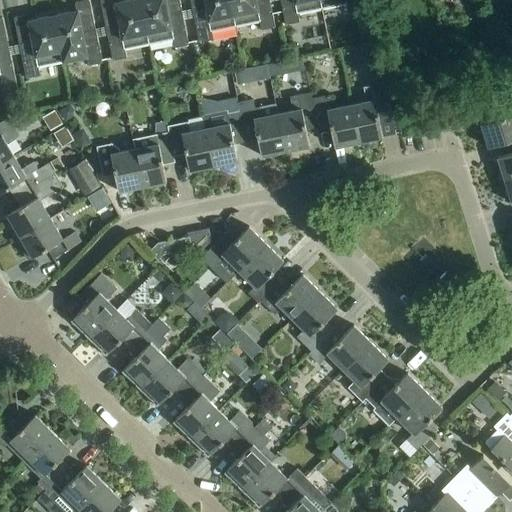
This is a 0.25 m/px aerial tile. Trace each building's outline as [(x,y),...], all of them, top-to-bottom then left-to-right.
[(76,11),(52,16),(62,63),(86,58),(88,66),(102,63),(89,2),(89,1),(88,0),(87,0),(85,0),(77,2),(76,2),(75,3),(75,4),(76,11)] [(149,45),(139,0),(115,0),(114,0),(99,0),(112,61),(126,58),(124,50),(149,45)] [(139,0),(149,45),(173,40),(174,48),(188,45),(178,0),(139,0)] [(235,27),(229,0),(189,0),(199,43),(213,41),(211,32),(235,27)] [(229,0),(235,27),(259,22),(261,31),(275,28),(269,0),(229,0)] [(322,9),(319,0),(280,0),(285,25),(299,23),(298,14),(322,9)] [(319,0),(322,9),(346,4),(347,13),(371,8),(369,0),(319,0)] [(62,63),(52,16),(28,21),(27,17),(27,16),(26,15),(25,15),(15,17),(14,18),(13,19),(14,20),(26,78),(40,76),(38,67),(62,63)] [(0,76),(1,83),(0,82),(0,88),(2,96),(18,92),(3,20),(3,19),(2,19),(1,18),(0,18),(0,17),(0,76)] [(381,52),(378,43),(365,46),(367,55),(381,52)] [(277,49),(274,54),(275,61),(285,59),(283,48),(277,49)] [(253,82),(251,68),(234,72),(237,86),(253,82)] [(391,119),(384,84),(363,89),(366,102),(351,105),(358,143),(382,138),(394,136),(391,119)] [(292,111),(277,114),(285,152),(309,147),(305,125),(316,123),(317,123),(312,99),(311,93),(290,97),(292,111)] [(324,97),(312,99),(317,123),(316,123),(319,134),(331,131),(334,148),(358,143),(351,105),(335,109),(333,99),(325,101),(324,97)] [(237,103),(239,112),(245,142),(257,140),(261,157),(285,152),(277,114),(262,117),(260,107),(255,109),(253,100),(237,103)] [(488,149),(511,141),(511,101),(493,108),(497,119),(481,124),(488,149)] [(202,116),(205,129),(213,167),(237,162),(234,145),(245,142),(239,112),(227,114),(227,111),(202,116)] [(0,164),(14,157),(6,144),(19,137),(8,118),(0,122),(0,164)] [(167,127),(168,132),(172,152),(184,150),(189,172),(213,167),(205,129),(190,132),(188,122),(167,127)] [(73,135),(81,150),(91,144),(83,129),(73,135)] [(157,145),(134,149),(142,187),(166,182),(163,165),(175,163),(172,152),(168,132),(155,135),(157,145)] [(142,187),(134,149),(119,153),(119,151),(111,144),(96,147),(102,178),(114,175),(118,192),(142,187)] [(511,153),(497,158),(505,181),(511,178),(511,153)] [(0,193),(10,187),(16,197),(55,174),(48,163),(38,170),(33,162),(21,169),(14,157),(0,164),(0,193)] [(81,191),(99,185),(89,157),(71,163),(81,191)] [(58,158),(50,163),(56,173),(64,168),(58,158)] [(3,218),(15,239),(50,219),(38,199),(46,194),(48,196),(63,188),(55,174),(16,197),(22,207),(3,218)] [(102,189),(88,198),(96,212),(110,203),(102,189)] [(50,219),(15,239),(28,260),(47,249),(53,259),(81,243),(74,233),(62,240),(50,219)] [(226,284),(239,272),(266,245),(248,227),(237,239),(229,231),(201,258),(226,284)] [(192,250),(189,238),(157,244),(157,243),(148,252),(157,261),(163,255),(192,250)] [(258,304),(260,301),(276,285),(268,277),(283,262),(266,245),(239,272),(254,287),(248,294),(258,304)] [(131,256),(132,246),(122,246),(122,255),(131,256)] [(162,279),(164,276),(159,271),(153,277),(156,279),(162,279)] [(70,321),(88,339),(116,310),(106,300),(116,290),(100,275),(78,297),(86,306),(70,321)] [(282,308),(293,319),(319,293),(302,275),(290,287),(282,279),(276,285),(260,301),(275,316),(282,308)] [(211,299),(195,283),(185,294),(201,309),(211,299)] [(296,337),(311,352),(333,330),(325,322),(337,310),(319,293),(293,319),(303,330),(296,337)] [(192,303),(184,295),(176,303),(181,308),(188,308),(192,303)] [(210,319),(194,303),(187,311),(203,326),(210,319)] [(121,340),(129,348),(152,325),(136,310),(127,320),(116,310),(88,339),(105,356),(121,340)] [(121,372),(139,389),(167,361),(158,352),(168,342),(163,337),(170,330),(159,318),(152,325),(129,348),(137,356),(121,372)] [(328,355),(343,370),(370,343),(353,326),(341,338),(333,330),(311,352),(308,355),(318,365),(328,355)] [(249,332),(240,342),(253,354),(262,344),(249,332)] [(233,343),(227,337),(219,344),(225,351),(233,343)] [(362,403),(365,399),(380,384),(372,377),(388,361),(370,343),(343,370),(354,381),(347,388),(362,403)] [(238,347),(223,361),(228,366),(242,353),(238,347)] [(172,391),(180,399),(203,376),(187,360),(177,370),(167,361),(139,389),(156,407),(172,391)] [(397,418),(424,391),(407,374),(395,385),(387,377),(380,384),(365,399),(374,408),(372,410),(389,427),(397,418)] [(173,423),(190,440),(218,411),(209,402),(219,392),(203,376),(180,399),(188,407),(173,423)] [(506,393),(495,382),(487,390),(498,401),(506,393)] [(424,391),(397,418),(413,434),(406,440),(416,450),(438,428),(430,420),(442,408),(424,391)] [(480,394),(472,403),(479,410),(487,401),(480,394)] [(223,442),(231,450),(254,427),(239,412),(229,422),(218,411),(190,440),(207,457),(223,442)] [(511,420),(509,417),(509,416),(506,414),(493,427),(497,431),(484,443),(511,470),(511,420)] [(6,444),(23,461),(52,433),(35,415),(25,425),(17,416),(0,433),(0,445),(3,448),(6,444)] [(263,420),(255,428),(263,436),(271,428),(263,420)] [(224,473),(241,491),(269,462),(259,452),(269,442),(263,436),(255,428),(254,427),(231,450),(239,458),(224,473)] [(37,482),(45,490),(68,467),(60,459),(69,450),(52,433),(23,461),(41,478),(37,482)] [(430,440),(424,446),(432,455),(438,449),(430,440)] [(346,454),(338,447),(330,455),(338,462),(346,454)] [(435,462),(430,456),(424,462),(430,467),(435,462)] [(467,465),(454,478),(485,509),(501,493),(509,501),(511,498),(511,485),(483,456),(470,469),(467,465)] [(274,492),(282,500),(305,478),(297,469),(287,479),(269,462),(241,491),(259,508),(274,492)] [(68,467),(45,490),(37,499),(50,511),(74,511),(103,483),(86,466),(77,475),(68,467)] [(321,511),(330,503),(305,478),(282,500),(290,509),(286,511),(321,511)] [(445,494),(433,506),(438,511),(482,511),(485,509),(454,478),(441,491),(445,494)] [(113,511),(111,510),(121,501),(103,483),(74,511),(113,511)]
